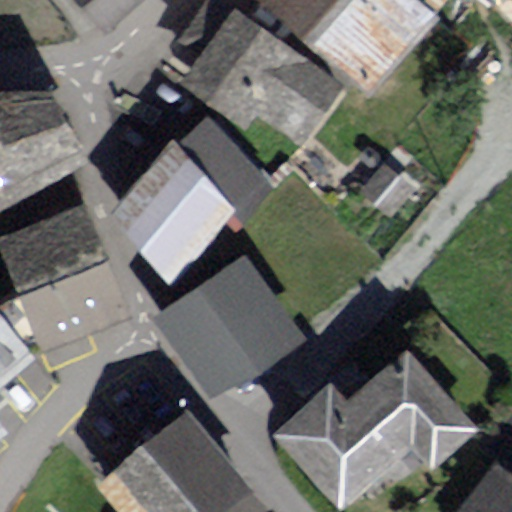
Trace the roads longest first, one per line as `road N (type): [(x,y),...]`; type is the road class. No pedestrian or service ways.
road 1 (residential): [(140,333),(147,298),(91,100),(99,71)]
road 2 (residential): [(294,511),(140,333)]
road 3 (residential): [(0,498),(140,333)]
